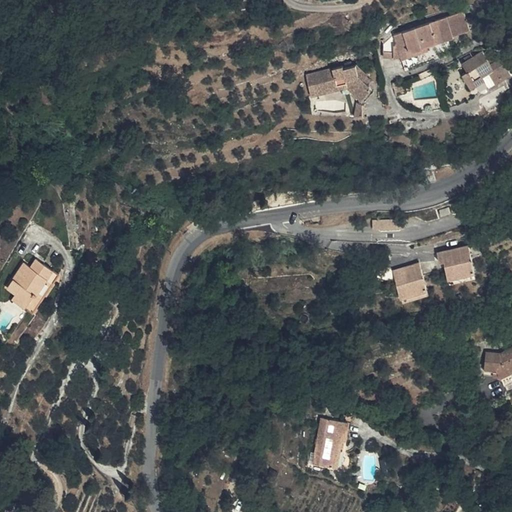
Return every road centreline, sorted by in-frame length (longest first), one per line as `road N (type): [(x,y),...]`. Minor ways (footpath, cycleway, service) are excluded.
road 1 (tertiary): [(280,216),(209,228),(180,256),(154,411),(159,511)]
road 2 (tertiary): [(511,141),(477,175),(431,198),(280,216)]
road 3 (residential): [(280,216),(310,233),(404,238),(478,214),(511,192)]
road 4 (unknown): [(477,440),(449,453),(422,451),(366,425)]
